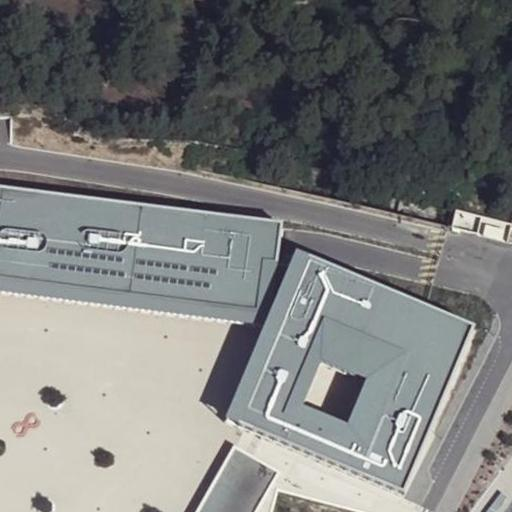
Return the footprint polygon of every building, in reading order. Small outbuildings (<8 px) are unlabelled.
[(0,279),(262,318),(258,341),(288,273),(271,272),(276,234),(0,197),(0,279)] [(291,266),(288,273),(258,341),(218,431),(253,446),(264,421),(300,437),(290,462),(323,477),(339,440),(294,420),(314,375),(359,395),(374,359),(281,319),(302,270),(291,266)] [(467,342),(302,270),(281,319),(374,359),(359,395),(339,440),(323,477),(395,508),(401,494),(467,342)] [(0,303),(258,341),(262,318),(0,279),(0,303)] [(300,437),(264,421),(253,446),(290,462),(300,437)] [(260,511),(279,479),(233,453),(199,511),(260,511)]
